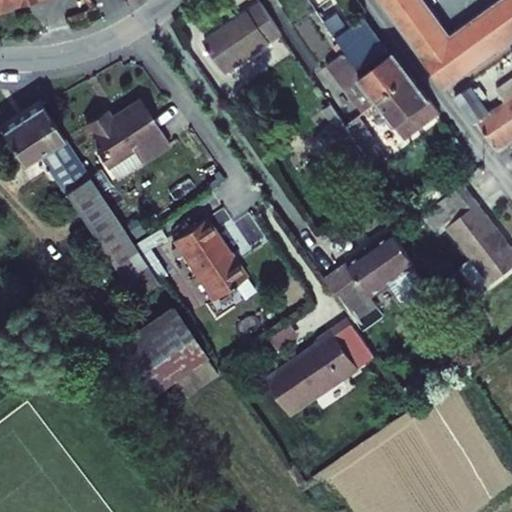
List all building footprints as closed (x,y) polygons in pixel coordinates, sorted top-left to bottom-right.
[(0,0),(0,14),(2,18),(23,9),(22,6),(36,0),(38,0),(40,2),(43,0),(0,0)] [(511,1),(455,42),(424,0),(383,0),(453,96),(511,53),(511,1)] [(286,47),(264,14),(208,55),(230,87),(286,47)] [(336,46),(349,63),(361,81),(390,58),(365,25),(336,46)] [(361,81),(349,63),(331,76),(366,123),(382,111),(418,84),(400,61),(366,88),(361,81)] [(418,84),(382,111),(408,145),(443,119),(418,84)] [(507,159),(511,155),(511,112),(497,123),(486,107),(491,104),(485,94),(479,98),(477,94),(460,106),(481,134),(487,130),(507,159)] [(113,122),(91,138),(128,190),(178,155),(149,112),(119,131),(113,122)] [(165,294),(43,119),(1,146),(24,180),(41,169),(139,312),(165,294)] [(382,160),(361,127),(347,137),(370,171),(382,160)] [(511,279),(511,255),(465,191),(452,201),(444,189),(403,220),(412,232),(419,226),(433,215),(473,268),(464,276),(483,301),(492,295),(511,279)] [(218,231),(185,252),(227,313),(259,291),(218,231)] [(408,245),(340,292),(371,335),(393,321),(387,312),(433,279),(408,245)] [(182,321),(118,367),(154,415),(218,369),(182,321)] [(338,359),(298,386),(323,421),(376,382),(350,345),(335,354),(338,359)] [(320,508),(326,504),(313,486),(306,490),(320,508)]
